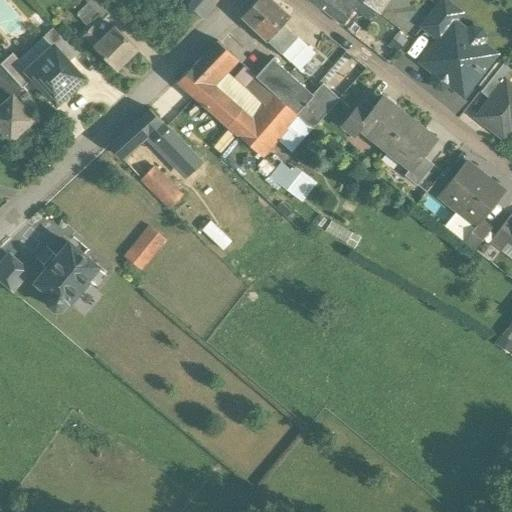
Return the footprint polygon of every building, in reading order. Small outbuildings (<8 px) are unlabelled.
[(106,4),(101,0),(92,0),(89,3),(97,13),(102,18),(110,10),(105,5),(106,4)] [(183,0),(201,17),(216,0),(183,0)] [(289,16),(271,0),(254,0),(241,15),(278,50),(294,33),(283,23),(289,16)] [(309,0),(320,8),(327,0),(309,0)] [(327,0),(320,8),(342,25),(360,0),(327,0)] [(362,0),(376,10),(383,0),(362,0)] [(446,0),(440,0),(421,25),(438,39),(449,25),(450,26),(461,11),(446,0)] [(89,3),(76,14),(85,24),(97,13),(89,3)] [(137,48),(113,25),(102,36),(91,26),(82,35),(93,46),(92,46),(118,71),(137,48)] [(472,27),(465,31),(462,35),(450,26),(449,25),(438,39),(421,61),(462,93),(494,53),(481,43),(483,36),(479,29),(472,27)] [(304,42),(294,33),(278,50),(288,59),(304,42)] [(217,40),(177,81),(226,125),(240,108),(212,84),(236,58),(217,40)] [(83,79),(53,46),(27,69),(26,70),(33,77),(56,103),(63,96),(60,93),(67,87),(70,90),(83,79)] [(27,69),(12,53),(0,63),(21,88),(22,88),(33,77),(26,70),(27,69)] [(311,94),(271,58),(254,76),(258,79),(274,93),(312,128),(339,98),(322,83),(311,94)] [(0,63),(0,105),(11,95),(12,95),(21,88),(0,63)] [(511,70),(502,63),(480,91),(490,99),(505,80),(506,81),(511,74),(511,70)] [(274,93),(258,79),(248,90),(263,104),(274,93)] [(511,85),(506,81),(505,80),(490,99),(476,116),(502,136),(511,125),(511,126),(511,85)] [(12,95),(11,95),(0,105),(0,129),(10,141),(23,129),(27,129),(32,124),(32,121),(34,119),(12,95)] [(409,116),(382,95),(368,112),(357,127),(359,127),(383,148),(409,116)] [(357,104),(342,124),(354,134),(359,127),(357,127),(368,112),(357,104)] [(168,128),(149,108),(108,144),(121,158),(146,133),(155,142),(168,128)] [(278,136),(253,116),(251,118),(240,108),(226,125),(261,155),(278,136)] [(435,137),(409,116),(383,148),(409,168),(411,169),(421,155),(422,156),(435,137)] [(183,143),(168,128),(155,142),(181,168),(182,166),(189,174),(199,165),(192,158),(195,156),(183,143)] [(422,156),(421,155),(411,169),(409,168),(405,174),(416,183),(432,163),(422,156)] [(470,164),(440,202),(477,231),(474,235),(484,243),(493,230),(486,225),(509,194),(470,164)] [(181,195),(153,167),(141,179),(154,193),(153,193),(168,208),(181,195)] [(293,172),(282,185),(301,201),(312,187),(293,172)] [(511,215),(510,213),(490,240),(501,249),(508,242),(506,240),(511,232),(511,215)] [(334,225),(329,235),(359,252),(364,242),(334,225)] [(150,226),(125,257),(140,270),(165,239),(150,226)] [(69,242),(35,282),(50,294),(48,297),(48,305),(54,310),(62,309),(98,267),(69,242)] [(28,272),(9,255),(0,265),(0,281),(12,291),(28,272)]
